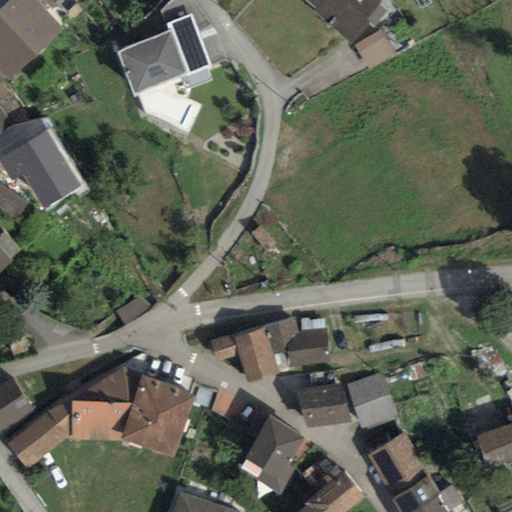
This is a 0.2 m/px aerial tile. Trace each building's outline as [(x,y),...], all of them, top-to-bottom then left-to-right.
[(29,0),(5,0),(0,5),(0,67),(6,74),(56,29),(29,0)] [(372,0),(305,0),(349,40),(379,7),(372,0)] [(359,43),(372,67),(399,52),(385,28),(359,43)] [(115,52),(131,90),(180,70),(165,32),(115,52)] [(0,91),(0,155),(48,129),(42,118),(18,122),(0,91)] [(19,150),(1,159),(8,175),(26,166),(19,150)] [(28,202),(0,182),(0,206),(16,218),(28,202)] [(238,350),(245,379),(273,373),(267,349),(286,345),(294,343),(292,335),(290,325),(216,342),(219,354),(238,350)] [(294,343),(286,345),(289,362),(324,356),(320,330),(292,335),(294,343)] [(27,463),(62,435),(119,433),(168,449),(187,390),(120,369),(69,395),(10,443),(27,463)] [(379,377),(349,387),(362,425),(392,415),(379,377)] [(0,385),(0,424),(27,406),(9,380),(0,385)] [(296,392),(298,420),(344,416),(341,387),(296,392)] [(262,423),(237,469),(272,488),(283,467),(278,465),(292,440),(262,423)] [(511,423),(475,436),(485,464),(511,454),(511,423)] [(444,511),(402,439),(372,457),(403,511),(444,511)] [(295,511),(334,511),(355,494),(339,475),(295,511)] [(231,511),(180,494),(173,511),(231,511)]
